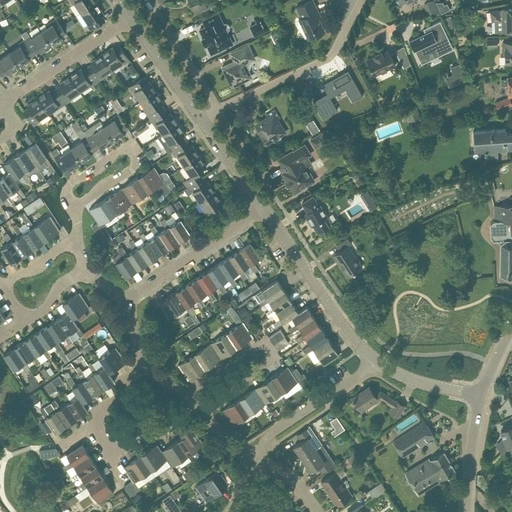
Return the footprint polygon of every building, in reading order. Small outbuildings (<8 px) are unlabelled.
[(74,2),(81,12),(96,2),(94,0),(70,0),(73,3),(74,2)] [(194,9),(200,11),(215,4),(213,0),(187,0),(187,2),(192,4),(194,9)] [(299,19),(309,38),(312,37),(313,39),(317,37),(316,35),(325,31),(316,12),(318,10),(313,0),(310,0),(296,7),(302,18),(299,19)] [(96,2),(81,12),(76,15),(83,26),(87,24),(90,30),(104,21),(103,20),(102,21),(99,17),(104,13),(96,2)] [(443,2),(436,2),(441,13),(450,9),(447,3),(444,5),(443,2)] [(490,7),(493,19),(495,19),(495,30),(503,30),(503,32),(511,31),(511,7),(501,8),(500,6),(490,7)] [(270,29),(262,11),(253,16),(257,23),(249,26),(254,36),(270,29)] [(203,37),(202,38),(205,45),(207,45),(211,54),(233,43),(218,13),(203,20),(206,27),(200,30),(203,37)] [(42,31),(52,45),(63,38),(61,36),(66,33),(57,18),(51,22),(52,24),(42,31)] [(425,32),(409,40),(414,51),(415,50),(420,61),(429,57),(427,53),(434,49),(436,53),(452,46),(440,20),(426,27),(427,28),(424,29),(424,28),(423,28),(425,32)] [(30,36),(25,39),(32,51),(37,48),(41,53),(52,45),(42,31),(31,38),(30,36)] [(276,31),(271,34),(275,42),(281,39),(276,31)] [(488,37),(488,45),(498,45),(498,37),(488,37)] [(20,45),(10,52),(20,67),(31,60),(27,54),(32,51),(25,39),(19,43),(20,45)] [(503,55),(504,55),(505,64),(511,63),(511,41),(502,42),(503,55)] [(102,54),(112,68),(122,61),(124,63),(129,59),(119,45),(114,48),(113,46),(102,54)] [(231,53),(234,60),(234,61),(231,63),(231,62),(222,67),(227,78),(228,78),(232,86),(246,79),(249,71),(247,68),(250,61),(255,59),(248,45),(231,53)] [(375,56),(367,60),(374,75),(395,65),(388,50),(382,53),(381,51),(374,55),(375,56)] [(20,67),(10,52),(0,58),(0,72),(5,69),(9,74),(20,67)] [(95,66),(90,70),(97,81),(103,77),(102,76),(112,68),(102,54),(91,61),(95,66)] [(407,56),(401,59),(404,66),(410,63),(408,59),(407,56)] [(132,75),(137,71),(133,64),(132,64),(127,67),(132,75)] [(459,65),(452,67),(457,82),(465,80),(459,65)] [(81,68),(70,75),(80,90),(91,83),(92,84),(97,81),(90,70),(85,73),(81,68)] [(327,93),(313,100),(323,118),(337,110),(331,97),(346,89),(353,101),(363,96),(350,72),(341,77),(339,75),(322,84),(327,93)] [(63,88),(58,92),(65,103),(71,99),(70,97),(80,90),(70,75),(59,83),(63,88)] [(502,78),(502,85),(508,84),(508,95),(511,94),(511,76),(507,76),(508,78),(502,78)] [(127,93),(134,103),(140,100),(141,101),(156,91),(149,80),(144,84),(141,79),(129,87),(131,90),(127,93)] [(49,90),(39,97),(48,112),(59,105),(60,107),(65,103),(58,92),(53,95),(49,90)] [(143,108),(150,118),(162,110),(159,106),(164,102),(156,91),(141,101),(145,107),(143,108)] [(496,100),(499,109),(511,104),(511,99),(510,95),(496,100)] [(437,96),(428,99),(431,105),(439,102),(437,96)] [(48,112),(39,97),(28,105),(31,110),(26,113),(34,125),(39,121),(38,119),(48,112)] [(416,105),(405,109),(409,121),(421,117),(416,105)] [(262,138),(266,145),(273,141),(272,139),(284,132),(276,120),(280,118),(274,109),(266,115),(268,118),(256,125),(264,137),(262,138)] [(159,127),(163,133),(177,123),(170,112),(165,116),(162,110),(150,118),(157,129),(159,127)] [(110,121),(104,125),(114,141),(125,133),(122,128),(127,125),(119,113),(109,120),(110,121)] [(56,123),(57,124),(60,129),(67,125),(63,119),(56,123)] [(162,143),(168,152),(172,150),(183,142),(180,138),(185,134),(177,123),(163,133),(167,140),(162,143)] [(92,130),(87,134),(95,146),(100,143),(103,148),(114,141),(104,125),(94,132),(92,130)] [(506,128),(474,130),(475,151),(484,150),(485,160),(498,159),(497,149),(511,147),(511,131),(506,132),(506,128)] [(51,135),(58,146),(66,141),(59,130),(51,135)] [(322,131),(310,139),(315,148),(328,140),(322,131)] [(31,132),(24,137),(30,146),(25,149),(40,170),(46,165),(48,167),(52,164),(31,132)] [(81,139),(71,146),(82,162),(93,155),(92,153),(97,150),(95,146),(87,134),(81,138),(81,139)] [(177,155),(184,165),(199,155),(192,145),(187,148),(183,142),(172,150),(176,156),(177,155)] [(283,173),(288,180),(290,184),(295,192),(315,180),(308,167),(313,164),(308,157),(312,154),(306,144),(293,152),(292,151),(279,159),(286,170),(283,173)] [(82,162),(71,146),(61,152),(57,145),(50,150),(62,168),(68,164),(71,170),(82,162)] [(145,152),(149,158),(155,154),(151,148),(145,152)] [(25,149),(15,156),(29,176),(35,172),(37,174),(41,172),(40,170),(25,149)] [(184,181),(187,187),(202,177),(199,179),(195,174),(207,166),(199,155),(184,165),(191,176),(184,181)] [(15,156),(4,163),(14,178),(21,174),(26,181),(30,179),(15,156)] [(138,177),(148,192),(158,185),(162,191),(163,192),(164,193),(166,193),(167,192),(170,190),(154,166),(138,177)] [(9,172),(0,177),(0,180),(9,194),(16,189),(21,197),(25,194),(20,186),(14,178),(9,172)] [(51,176),(46,180),(47,181),(49,184),(54,181),(51,176)] [(138,177),(122,188),(132,203),(148,192),(138,177)] [(191,192),(198,203),(215,191),(207,181),(202,184),(199,179),(202,177),(187,187),(184,189),(188,194),(191,192)] [(0,180),(0,203),(1,204),(8,200),(10,204),(14,201),(9,194),(0,180)] [(47,181),(37,187),(39,191),(49,184),(47,181)] [(122,188),(106,198),(116,213),(132,203),(122,188)] [(38,196),(34,190),(26,196),(29,201),(38,196)] [(367,190),(360,194),(370,210),(377,206),(367,190)] [(215,191),(198,203),(209,219),(223,209),(221,205),(223,204),(215,191)] [(39,206),(45,202),(41,196),(35,200),(39,206)] [(313,228),(317,234),(322,231),(321,230),(332,223),(320,204),(319,205),(313,196),(302,203),(306,210),(308,209),(309,211),(304,215),(312,226),(313,225),(313,226),(314,227),(313,228)] [(104,221),(116,213),(106,198),(89,209),(98,222),(92,226),(104,244),(112,238),(105,226),(107,225),(104,221)] [(164,205),(169,212),(175,208),(170,201),(164,205)] [(23,206),(27,213),(34,209),(30,202),(28,204),(28,203),(23,206)] [(0,203),(0,216),(2,220),(9,216),(5,210),(3,208),(1,204),(0,203)] [(494,240),(511,239),(511,231),(511,204),(493,205),(494,220),(491,224),(491,237),(494,240)] [(177,221),(170,225),(170,226),(180,241),(191,234),(176,211),(172,213),(177,221)] [(29,219),(44,241),(60,230),(50,215),(42,221),(37,214),(29,219)] [(30,229),(23,233),(33,248),(38,245),(43,253),(49,250),(44,241),(29,219),(29,218),(25,221),(30,229)] [(166,228),(159,232),(159,233),(169,248),(180,241),(170,226),(170,225),(165,218),(161,220),(166,228)] [(19,236),(12,240),(22,255),(33,248),(23,233),(18,225),(14,228),(19,236)] [(145,235),(149,240),(148,240),(159,255),(169,248),(159,233),(159,232),(154,225),(150,227),(152,230),(145,235)] [(12,240),(7,232),(7,233),(4,235),(3,235),(9,243),(1,248),(11,263),(22,255),(12,240)] [(145,242),(138,247),(148,262),(159,255),(148,240),(149,240),(145,235),(144,232),(140,234),(145,242)] [(110,241),(113,247),(119,243),(115,237),(110,241)] [(341,263),(339,264),(347,276),(362,267),(348,246),(351,244),(347,238),(336,245),(340,251),(335,254),(341,263)] [(511,238),(511,239),(501,240),(500,274),(511,274),(511,238)] [(135,249),(128,254),(127,254),(137,269),(148,262),(138,247),(133,239),(129,241),(135,249)] [(251,242),(240,249),(250,264),(255,272),(259,269),(254,261),(261,257),(251,242)] [(127,254),(128,254),(122,246),(118,249),(121,252),(113,257),(126,277),(137,269),(127,254)] [(240,249),(229,256),(239,271),(244,279),(248,276),(243,269),(250,264),(240,249)] [(219,263),(229,278),(234,286),(238,283),(233,276),(239,271),(229,256),(219,263)] [(219,263),(208,270),(218,285),(223,293),(227,291),(222,283),(229,278),(219,263)] [(208,270),(197,277),(208,292),(208,293),(213,300),(217,298),(211,290),(218,285),(208,270)] [(197,277),(187,284),(202,307),(206,304),(201,297),(208,293),(208,292),(197,277)] [(262,305),(270,300),(285,290),(277,279),(262,289),(255,294),(260,301),(262,305)] [(249,286),(253,292),(259,287),(255,282),(249,286)] [(187,284),(176,291),(192,315),(197,313),(195,308),(193,305),(192,306),(191,304),(197,300),(187,284)] [(243,290),(238,293),(242,299),(247,295),(243,290)] [(269,316),(277,311),(292,301),(285,290),(270,300),(274,307),(267,312),(269,316)] [(186,306),(176,291),(159,302),(169,318),(186,306)] [(79,292),(63,303),(73,318),(76,321),(81,317),(79,314),(90,307),(79,292)] [(235,298),(229,302),(233,307),(238,304),(235,298)] [(284,322),(292,316),(298,311),(292,301),(277,311),(282,318),(267,328),(269,331),(276,326),(283,321),(284,322)] [(68,311),(57,318),(68,334),(75,330),(80,337),(84,334),(79,327),(76,321),(73,318),(63,303),(68,311)] [(299,327),(312,318),(314,317),(307,306),(298,311),(292,316),(297,323),(289,328),(292,332),(299,327)] [(249,313),(244,307),(238,311),(242,318),(249,313)] [(299,343),(307,338),(306,337),(321,327),(314,317),(312,318),(299,327),(304,334),(296,339),(299,343)] [(47,325),(58,341),(64,336),(69,344),(73,341),(68,334),(57,318),(47,325)] [(185,319),(180,322),(184,329),(189,325),(185,319)] [(82,332),(86,337),(102,326),(99,321),(82,332)] [(243,321),(227,332),(237,347),(253,336),(243,321)] [(47,325),(36,332),(47,348),(54,343),(59,351),(62,348),(63,348),(58,341),(47,325)] [(257,335),(261,332),(257,325),(252,328),(257,335)] [(313,348),(328,338),(321,327),(306,337),(307,338),(311,344),(303,349),(306,353),(313,348)] [(269,337),(274,344),(285,337),(280,330),(269,337)] [(36,332),(26,339),(36,355),(43,350),(48,358),(52,355),(47,348),(36,332)] [(227,332),(211,342),(221,357),(237,347),(227,332)] [(285,337),(274,344),(278,350),(289,343),(285,337)] [(339,354),(328,338),(313,348),(324,365),(339,354)] [(26,339),(15,347),(25,362),(26,362),(32,358),(37,365),(41,362),(36,355),(26,339)] [(221,357),(211,342),(195,353),(205,368),(221,357)] [(81,351),(86,358),(94,352),(90,345),(81,351)] [(99,357),(105,366),(109,372),(110,372),(126,361),(116,346),(99,357)] [(25,362),(15,347),(4,354),(14,369),(22,364),(27,372),(30,369),(26,362),(25,362)] [(178,364),(188,379),(205,368),(195,353),(178,364)] [(293,362),(290,356),(284,359),(288,365),(293,362)] [(94,373),(104,388),(115,380),(110,372),(109,372),(105,366),(98,371),(92,363),(88,365),(94,373)] [(78,373),(83,380),(93,395),(104,388),(94,373),(87,378),(79,365),(75,368),(78,373)] [(40,369),(47,379),(51,376),(50,375),(46,369),(44,366),(40,369)] [(54,372),(50,366),(46,369),(50,375),(54,372)] [(288,366),(272,377),(282,392),(298,381),(288,366)] [(307,376),(304,372),(297,376),(300,381),(307,376)] [(51,379),(55,384),(63,379),(59,374),(51,379)] [(72,388),(78,396),(78,395),(83,402),(93,395),(83,380),(76,385),(71,377),(68,380),(73,387),(72,388)] [(272,377),(256,387),(266,403),(282,392),(272,377)] [(33,391),(40,386),(41,385),(36,378),(25,386),(30,393),(33,391)] [(43,384),(47,392),(54,387),(50,380),(43,384)] [(40,386),(33,391),(37,397),(44,392),(40,386)] [(369,386),(352,398),(362,411),(381,398),(383,397),(384,393),(381,391),(375,395),(369,386)] [(256,387),(240,398),(250,413),(266,403),(256,387)] [(30,406),(39,399),(33,391),(24,399),(30,406)] [(383,397),(381,398),(393,406),(397,401),(385,392),(384,393),(383,397)] [(62,395),(67,403),(67,402),(77,417),(88,410),(83,402),(78,395),(78,396),(71,400),(66,393),(62,395)] [(250,413),(240,398),(223,409),(233,424),(250,413)] [(52,402),(57,409),(57,410),(57,409),(67,424),(77,417),(67,402),(67,403),(60,407),(55,400),(52,402)] [(393,406),(390,412),(397,416),(404,405),(397,401),(393,406)] [(47,419),(42,423),(48,432),(53,429),(55,432),(67,424),(57,409),(57,410),(50,414),(44,407),(40,409),(47,419)] [(42,423),(40,420),(37,422),(45,434),(48,432),(42,423)] [(393,442),(402,456),(434,435),(425,421),(393,442)] [(336,428),(331,431),(334,435),(345,429),(342,424),(336,428)] [(511,425),(501,430),(504,438),(497,445),(503,452),(509,446),(511,454),(511,425)] [(183,436),(178,440),(188,455),(204,444),(192,426),(191,426),(194,430),(189,433),(187,429),(181,433),(183,436)] [(301,441),(294,446),(302,458),(322,444),(310,426),(297,435),(301,441)] [(178,440),(162,450),(167,459),(171,466),(188,455),(178,440)] [(66,470),(74,465),(89,454),(82,443),(66,453),(71,461),(63,466),(66,470)] [(157,444),(141,455),(151,470),(167,459),(162,450),(157,444)] [(322,444),(302,458),(310,470),(317,465),(322,472),(334,463),(322,444)] [(39,450),(40,457),(57,454),(56,447),(39,450)] [(358,450),(347,458),(351,464),(362,456),(358,450)] [(407,472),(417,490),(438,477),(440,480),(455,470),(443,451),(407,472)] [(73,480),(81,475),(96,465),(89,454),(74,465),(78,471),(71,476),(73,480)] [(125,466),(133,479),(135,481),(151,470),(141,455),(125,466)] [(76,488),(79,492),(88,486),(103,476),(96,465),(81,475),(84,481),(82,483),(81,482),(78,486),(76,488)] [(190,468),(183,473),(188,480),(195,476),(190,468)] [(341,468),(321,481),(337,505),(352,495),(340,478),(346,474),(341,468)] [(196,486),(206,501),(228,486),(218,471),(196,486)] [(55,481),(60,489),(67,485),(61,476),(55,481)] [(79,492),(76,494),(79,499),(80,500),(92,492),(99,502),(114,492),(103,476),(88,486),(79,492)] [(167,482),(162,486),(167,492),(172,489),(167,482)] [(368,491),(373,498),(386,490),(381,482),(368,491)] [(177,489),(171,493),(174,499),(180,495),(177,489)] [(133,499),(139,502),(143,495),(137,492),(133,499)] [(163,498),(173,511),(183,511),(174,499),(171,493),(170,493),(163,498)] [(79,499),(76,494),(64,502),(68,506),(71,504),(71,505),(79,499)] [(273,502),(276,506),(280,503),(277,498),(272,501),(273,502)] [(276,506),(276,508),(282,504),(284,503),(282,501),(280,502),(280,503),(276,506),(273,502),(266,507),(269,511),(276,506)]
